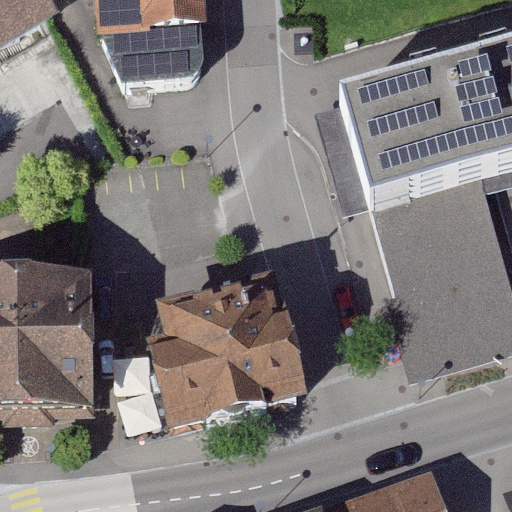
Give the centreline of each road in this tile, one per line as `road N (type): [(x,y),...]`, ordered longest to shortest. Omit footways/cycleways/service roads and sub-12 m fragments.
road 1 (residential): [(353,459),(257,112),(252,0)]
road 2 (secondary): [(157,511),(353,459)]
road 3 (secondary): [(353,459),(511,412)]
